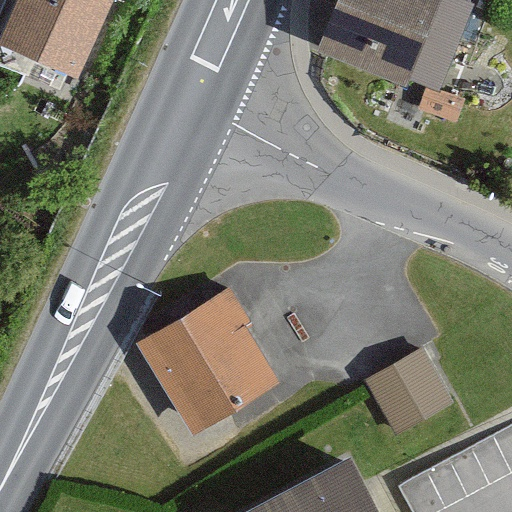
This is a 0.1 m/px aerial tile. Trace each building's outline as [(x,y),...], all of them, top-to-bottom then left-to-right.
[(120,0),(19,0),(0,44),(0,46),(83,84),(120,0)] [(450,0),(340,0),(319,54),(413,92),(450,0)] [(278,394),(226,302),(138,351),(191,443),(278,394)] [(438,410),(415,363),(365,388),(388,435),(438,410)] [(254,451),(264,479),(341,451),(330,423),(254,451)] [(375,511),(349,464),(261,511),(375,511)]
